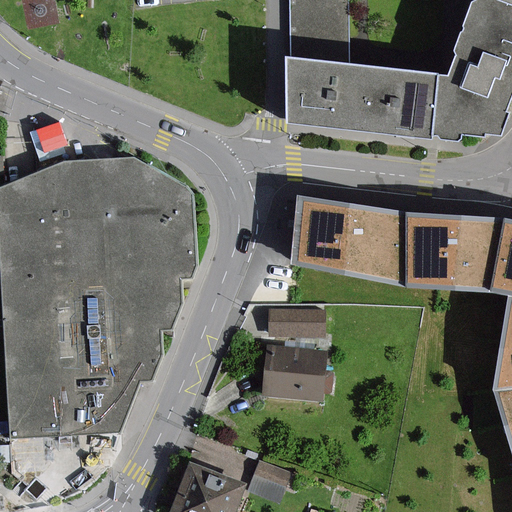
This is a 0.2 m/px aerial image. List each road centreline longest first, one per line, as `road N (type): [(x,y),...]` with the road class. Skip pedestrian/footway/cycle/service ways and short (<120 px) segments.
road 1 (residential): [(228,179),(238,207),(235,248),(120,511)]
road 2 (residential): [(500,173),(444,180),(295,167),(228,179)]
road 3 (residential): [(0,55),(195,147),(228,179)]
